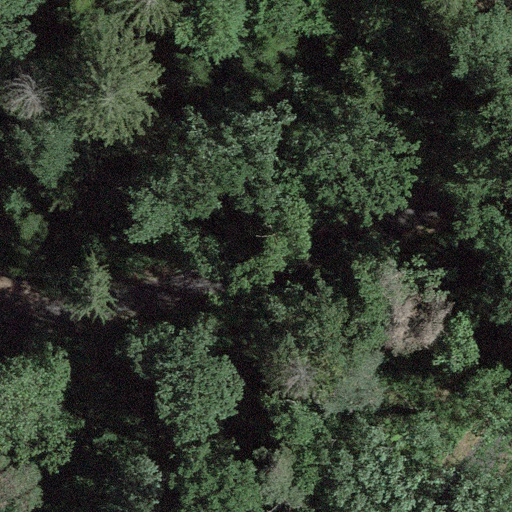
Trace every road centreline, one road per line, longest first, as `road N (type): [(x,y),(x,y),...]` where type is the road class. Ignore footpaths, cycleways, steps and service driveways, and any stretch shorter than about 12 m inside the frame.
road 1 (track): [(0,294),(338,225),(511,172)]
road 2 (track): [(511,416),(435,511)]
